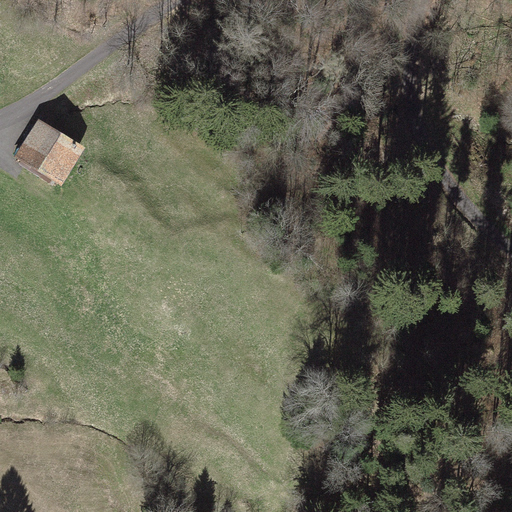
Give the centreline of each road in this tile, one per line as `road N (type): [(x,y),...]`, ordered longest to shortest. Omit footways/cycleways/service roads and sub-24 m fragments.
road 1 (unclassified): [(511,248),(422,142),(412,92),(421,0)]
road 2 (unclassified): [(178,0),(14,116),(0,118)]
